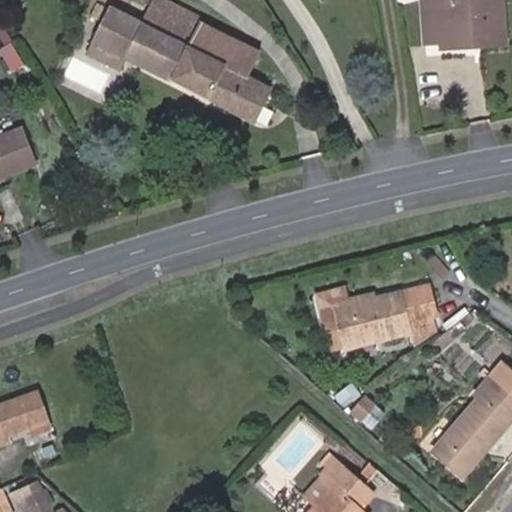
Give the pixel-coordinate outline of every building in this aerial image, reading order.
[(111,7),(94,40),(255,121),(271,88),(248,76),(260,53),(203,23),(206,17),(172,0),(152,0),(142,22),(111,7)] [(466,39),(505,36),(502,0),(479,0),(458,1),(458,0),(422,0),(425,42),(440,41),(441,50),(467,48),(466,39)] [(505,46),(505,36),(466,39),(467,48),(505,46)] [(24,128),(0,137),(0,177),(37,163),(24,128)] [(429,285),(402,291),(412,331),(416,348),(440,330),(429,285)] [(347,347),(412,331),(402,291),(375,298),(374,293),(337,302),(347,347)] [(432,449),(463,475),(482,452),(479,450),(484,444),(487,446),(510,420),(507,417),(511,411),(511,393),(501,385),(510,374),(498,364),(465,403),(469,406),(432,449)] [(511,375),(510,374),(501,385),(511,393),(511,375)] [(48,419),(39,392),(0,404),(0,444),(6,442),(3,434),(48,419)] [(308,499),(316,506),(310,511),(365,511),(378,498),(333,458),(325,467),(331,473),(308,499)] [(43,478),(8,487),(14,511),(40,511),(52,509),(43,478)]
